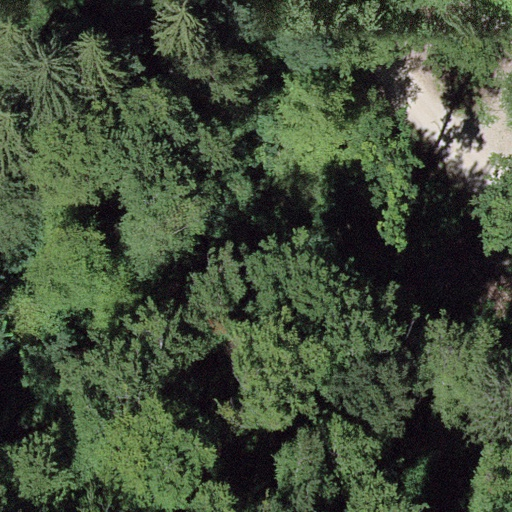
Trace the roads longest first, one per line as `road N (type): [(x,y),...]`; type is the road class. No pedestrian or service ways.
road 1 (track): [(341,0),(384,61),(511,198)]
road 2 (track): [(275,326),(164,511)]
